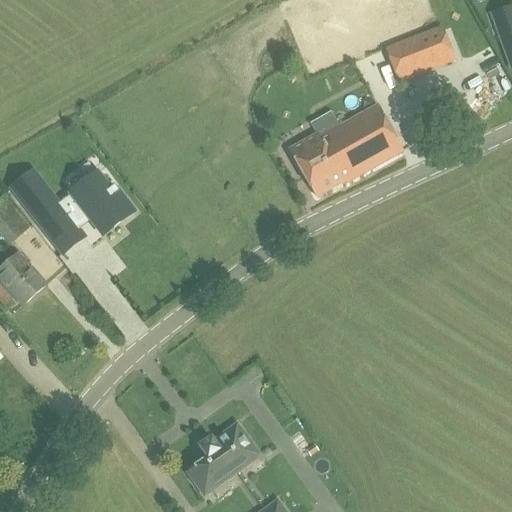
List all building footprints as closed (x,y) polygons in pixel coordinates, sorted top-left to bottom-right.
[(511,39),(511,8),(492,16),(502,43),(511,39)] [(442,27),(387,48),(400,81),(455,59),(442,27)] [(347,184),(403,153),(377,106),(320,138),(318,135),(290,150),(317,198),(346,182),(347,184)] [(87,242),(34,174),(12,191),(65,259),(87,242)] [(100,179),(73,200),(105,241),(137,217),(117,192),(113,195),(100,179)] [(0,233),(11,246),(30,229),(9,204),(2,211),(0,212),(0,233)] [(0,280),(23,307),(47,286),(19,254),(0,270),(0,280)] [(188,474),(205,497),(259,457),(254,450),(253,447),(251,442),(248,439),(247,437),(245,436),(242,433),(237,426),(214,443),(212,439),(199,448),(207,460),(188,474)]
